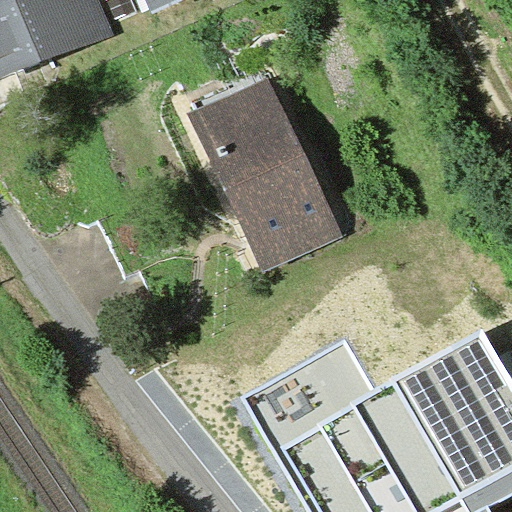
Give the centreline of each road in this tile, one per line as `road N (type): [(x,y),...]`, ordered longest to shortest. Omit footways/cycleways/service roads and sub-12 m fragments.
road 1 (residential): [(0,212),(104,365),(221,511)]
road 2 (track): [(511,107),(451,0)]
